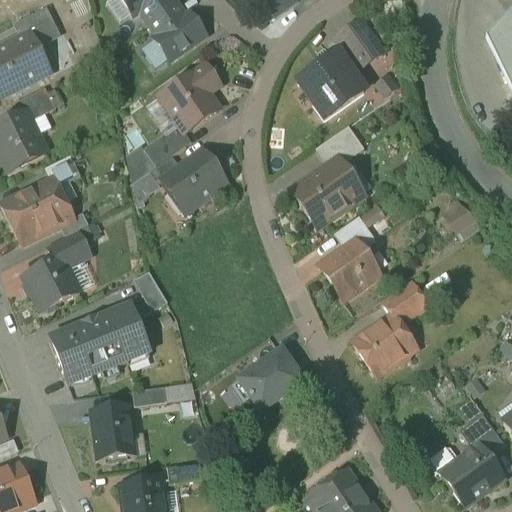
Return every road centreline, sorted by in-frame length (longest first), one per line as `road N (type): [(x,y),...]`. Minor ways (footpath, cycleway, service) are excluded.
road 1 (residential): [(407,511),(332,375),(250,176),(250,128),(272,63)]
road 2 (residential): [(437,0),(431,57),(442,109),(474,165),(511,201)]
road 3 (residential): [(0,326),(73,511)]
